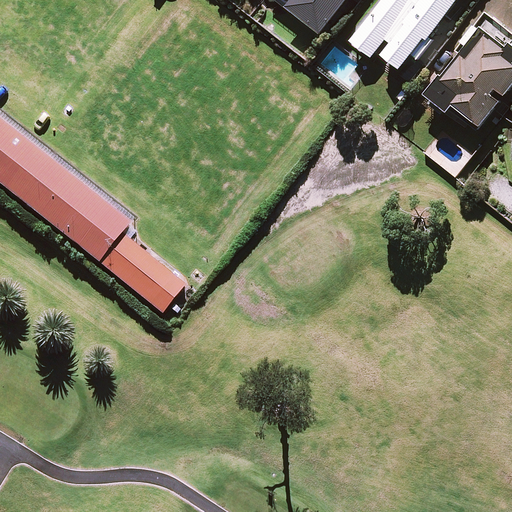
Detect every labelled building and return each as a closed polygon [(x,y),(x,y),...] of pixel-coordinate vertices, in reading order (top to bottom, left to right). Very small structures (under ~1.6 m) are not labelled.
[(0,0),(0,41),(33,0),(0,0)] [(351,0),(295,0),(291,6),(327,33),(351,0)] [(415,55),(417,56),(461,0),(383,0),(353,39),(375,57),(390,38),(396,43),(387,54),(405,68),(415,55)] [(458,53),(465,58),(434,97),(452,111),(458,104),(485,125),(511,90),(511,31),(489,14),(458,53)] [(187,285),(129,238),(131,222),(0,118),(0,182),(123,281),(164,313),(187,285)] [(479,158),(451,134),(435,153),(463,177),(479,158)]
